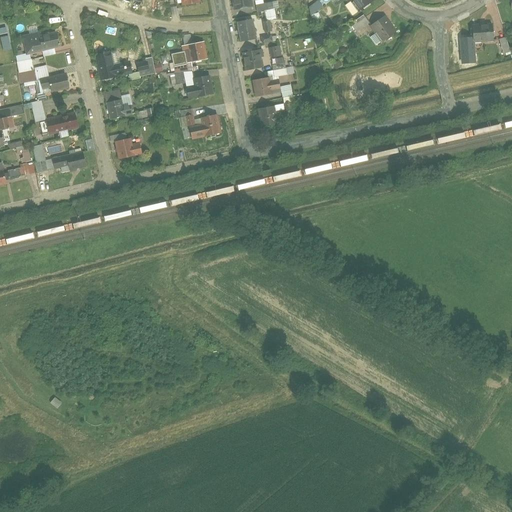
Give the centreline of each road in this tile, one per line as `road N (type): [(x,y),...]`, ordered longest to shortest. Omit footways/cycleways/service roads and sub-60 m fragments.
road 1 (residential): [(245,153),(451,110)]
road 2 (residential): [(109,184),(70,0)]
road 3 (residential): [(220,23),(169,25),(70,0)]
road 4 (residential): [(109,184),(245,153)]
road 5 (residential): [(220,23),(245,153)]
